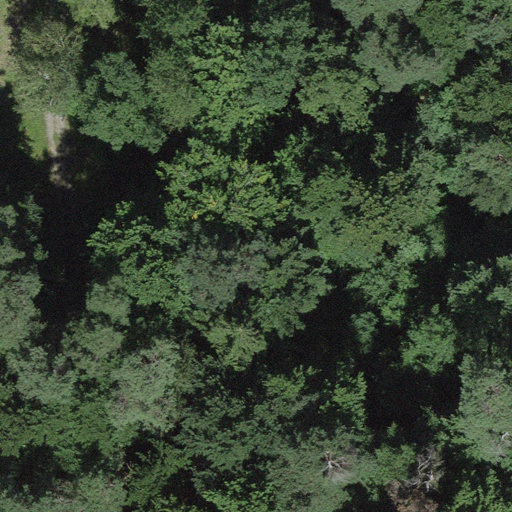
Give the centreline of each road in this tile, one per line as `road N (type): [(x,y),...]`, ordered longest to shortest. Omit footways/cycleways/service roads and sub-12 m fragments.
road 1 (track): [(87,0),(72,153),(105,511)]
road 2 (track): [(72,153),(180,0)]
